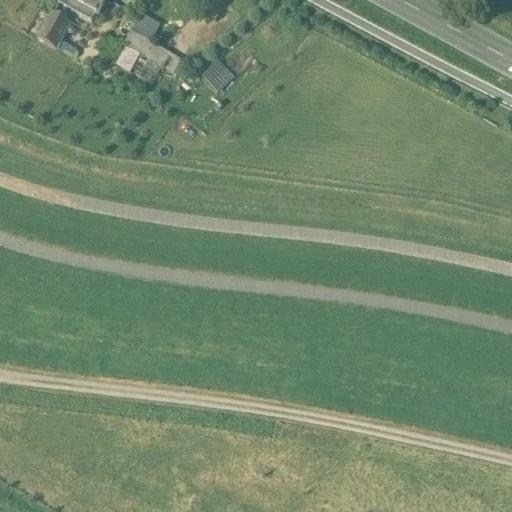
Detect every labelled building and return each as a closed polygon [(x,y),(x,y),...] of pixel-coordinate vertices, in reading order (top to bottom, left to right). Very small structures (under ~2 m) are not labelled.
[(109,0),(64,0),(99,19),(109,0)] [(70,26),(53,17),(39,43),(56,53),(70,26)] [(152,46),(131,34),(124,48),(145,60),(152,46)] [(169,56),(152,46),(145,60),(162,69),(169,56)] [(186,65),(169,56),(162,69),(179,79),(186,65)]
